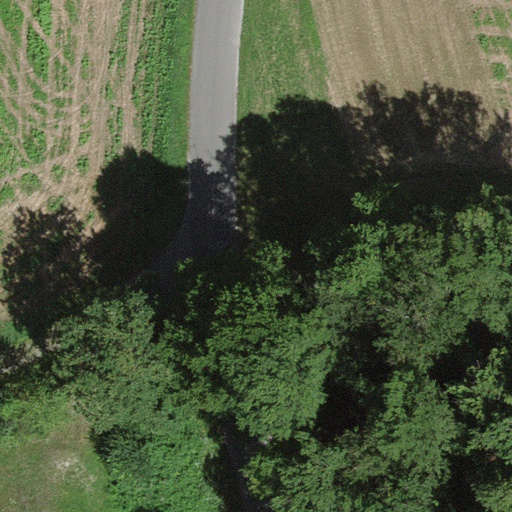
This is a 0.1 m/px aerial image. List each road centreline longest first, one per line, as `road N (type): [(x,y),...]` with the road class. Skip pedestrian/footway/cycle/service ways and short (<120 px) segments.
road 1 (unclassified): [(263,511),(194,297),(199,138),(215,0)]
road 2 (track): [(194,297),(0,368)]
